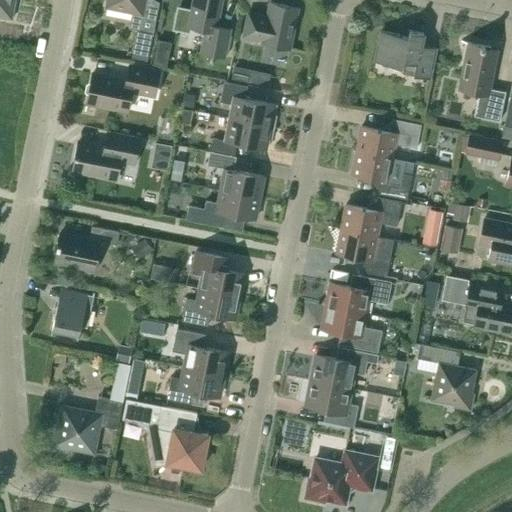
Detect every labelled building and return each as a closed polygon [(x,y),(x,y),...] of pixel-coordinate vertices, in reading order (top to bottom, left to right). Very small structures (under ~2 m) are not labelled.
[(0,0),(0,17),(13,20),(16,1),(14,0),(0,0)] [(107,0),(106,7),(132,12),(129,28),(154,33),(159,5),(146,3),(146,0),(107,0)] [(179,8),(176,28),(189,31),(190,27),(206,30),(202,52),(225,56),(230,29),(217,26),(222,0),(194,0),(192,11),(179,8)] [(248,12),(244,37),(263,41),(263,42),(290,48),(298,7),(271,2),(268,16),(248,12)] [(399,66),(403,73),(430,79),(436,47),(422,45),(424,33),(410,30),(408,36),(382,30),(376,61),(399,66)] [(152,64),(165,67),(170,43),(157,40),(152,64)] [(486,45),(469,41),(460,87),(480,91),(475,115),(500,121),(506,91),(490,88),(498,51),(485,48),(486,45)] [(87,103),(128,111),(132,91),(154,95),(160,71),(132,65),(129,80),(93,73),(87,103)] [(248,81),(251,69),(234,66),(232,78),(248,82),(248,81)] [(251,69),(248,81),(268,85),(271,74),(251,69)] [(248,86),(225,81),(221,101),(233,103),(230,118),(272,127),(277,104),(246,98),(248,86)] [(511,89),(505,125),(502,137),(511,138),(511,89)] [(194,107),(196,95),(187,93),(185,105),(194,107)] [(268,149),(272,127),(230,118),(225,140),(213,137),(211,150),(234,155),(237,143),(268,149)] [(357,150),(392,157),(395,144),(417,148),(419,137),(421,124),(393,118),(390,131),(362,126),(357,150)] [(104,146),(79,141),(73,170),(117,179),(121,161),(135,164),(141,137),(107,130),(104,146)] [(504,140),(469,133),(469,135),(463,134),(459,151),(466,152),(465,154),(499,161),(504,140)] [(174,145),(157,142),(155,157),(171,160),(174,145)] [(390,170),(392,157),(357,150),(352,174),(381,179),(379,192),(408,198),(412,174),(390,170)] [(225,168),(221,190),(260,197),(264,176),(234,170),(237,156),(210,151),(208,164),(225,168)] [(180,181),(183,168),(174,166),(171,179),(180,181)] [(443,169),(439,187),(449,190),(453,171),(443,169)] [(189,206),(186,219),(222,226),(224,213),(256,219),(260,197),(221,190),(218,204),(206,202),(189,206)] [(380,222),(397,225),(402,201),(378,197),(375,209),(346,204),(342,228),(377,235),(380,222)] [(468,222),(471,206),(450,202),(448,213),(454,215),(453,219),(468,222)] [(492,245),(489,258),(511,262),(511,236),(511,234),(511,223),(485,218),(480,243),(492,245)] [(445,243),(462,247),(467,222),(450,219),(445,243)] [(101,241),(117,244),(120,232),(92,226),(90,238),(61,232),(54,262),(95,270),(101,241)] [(436,245),(440,230),(424,227),(421,242),(436,245)] [(372,259),(377,235),(342,228),(337,253),(366,258),(363,271),(387,276),(390,262),(372,259)] [(146,239),(132,248),(140,259),(153,249),(146,239)] [(200,287),(240,295),(245,273),(220,268),(222,256),(197,251),(192,273),(203,275),(200,287)] [(164,266),(153,264),(150,278),(161,280),(164,266)] [(367,313),(370,299),(388,303),(392,281),(353,273),(350,286),(331,282),(326,305),(367,313)] [(442,299),(466,305),(466,306),(467,306),(464,320),(475,323),(474,325),(511,333),(511,327),(511,304),(501,302),(504,290),(468,283),(469,279),(447,275),(442,299)] [(427,280),(425,292),(437,294),(440,282),(427,280)] [(183,320),(208,325),(211,313),(236,318),(240,295),(200,287),(198,300),(187,298),(183,320)] [(52,331),(80,336),(82,326),(88,328),(94,295),(62,288),(52,331)] [(364,327),(367,313),(326,305),(322,328),(341,332),(339,344),(378,352),(382,330),(364,327)] [(153,322),(142,320),(140,331),(151,333),(153,322)] [(187,354),(184,366),(224,374),(229,352),(204,347),(206,335),(177,329),(172,351),(187,354)] [(455,404),(454,407),(471,410),(475,393),(472,393),(477,369),(458,365),(460,351),(414,342),(412,353),(418,354),(417,358),(439,362),(432,399),(455,404)] [(120,344),(117,361),(130,363),(133,347),(120,344)] [(316,354),(311,379),(351,387),(354,372),(364,374),(367,361),(369,352),(339,346),(336,358),(316,354)] [(378,354),(369,352),(367,361),(377,363),(378,354)] [(134,358),(130,375),(141,377),(145,360),(134,358)] [(118,361),(114,381),(127,384),(131,364),(118,361)] [(172,376),(167,399),(193,403),(195,391),(220,396),(224,374),(184,366),(182,379),(172,376)] [(348,403),(351,387),(311,379),(306,405),(326,409),(324,421),(354,427),(358,405),(348,403)] [(56,429),(53,446),(70,450),(71,448),(95,452),(100,425),(118,428),(123,400),(111,398),(99,395),(95,412),(63,405),(58,429),(56,429)] [(172,463),(202,469),(209,434),(194,431),(198,413),(126,398),(122,419),(136,421),(149,434),(155,465),(172,463)] [(324,502),(325,499),(346,503),(348,490),(354,487),(372,490),(379,457),(346,450),(343,463),(316,458),(311,479),(309,478),(305,498),(324,502)] [(107,465),(97,464),(95,472),(105,474),(107,465)]
